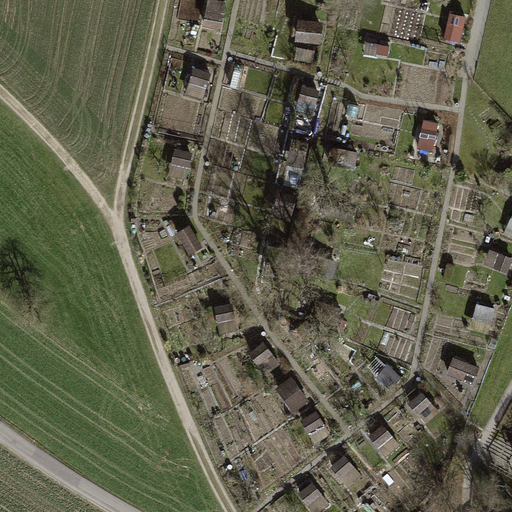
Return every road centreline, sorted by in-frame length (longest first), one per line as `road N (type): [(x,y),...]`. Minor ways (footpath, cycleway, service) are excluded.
road 1 (track): [(229,511),(173,395),(113,229),(158,0)]
road 2 (track): [(0,94),(71,166),(113,229)]
road 3 (residential): [(124,511),(0,431)]
